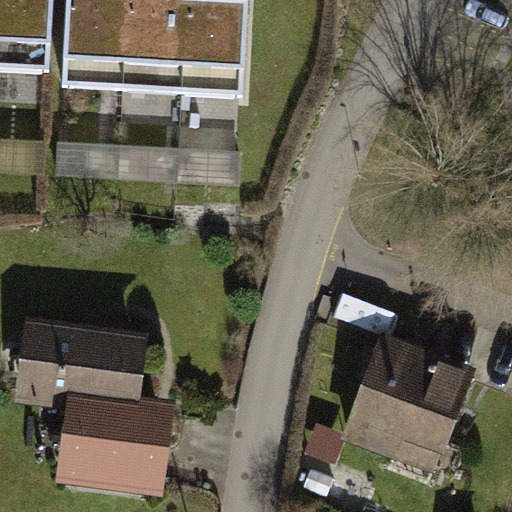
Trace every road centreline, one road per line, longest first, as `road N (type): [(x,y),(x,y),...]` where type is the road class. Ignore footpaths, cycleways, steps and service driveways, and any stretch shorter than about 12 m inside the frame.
road 1 (residential): [(245,511),(302,242)]
road 2 (residential): [(302,242),(364,79),(406,0)]
road 3 (residential): [(511,322),(302,242)]
